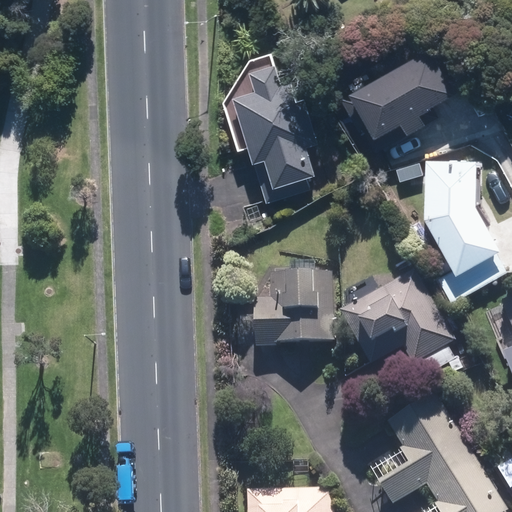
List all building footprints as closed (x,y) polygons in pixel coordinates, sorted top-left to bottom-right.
[(360,133),(366,130),(371,140),(402,122),(409,135),(440,118),(433,106),(469,86),(457,65),(444,72),(430,48),(341,98),(360,133)] [(316,173),(308,146),(319,143),(306,99),(295,102),(287,78),(281,80),(277,64),(252,71),(257,89),(234,95),(266,203),(311,190),(307,176),(316,173)] [(428,157),(426,217),(458,273),(501,249),(477,205),(479,159),(428,157)] [(416,271),(342,312),(373,365),(404,348),(414,365),(456,341),(416,271)] [(256,300),(257,344),(336,342),(333,274),(272,276),(273,300),(256,300)] [(427,485),(444,511),(506,511),(509,510),(436,394),(388,423),(413,463),(380,483),(394,506),(427,485)] [(335,511),(335,489),(248,492),(249,511),(335,511)]
